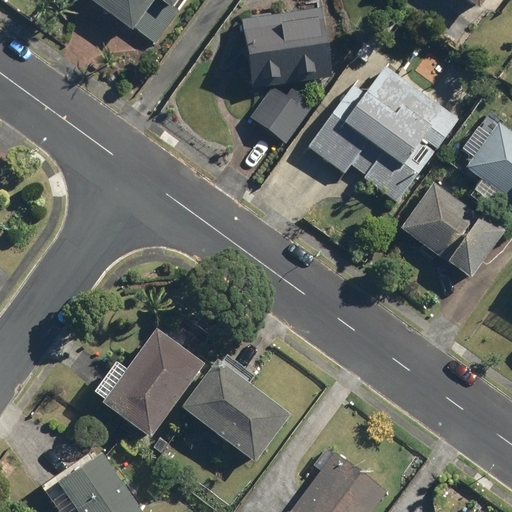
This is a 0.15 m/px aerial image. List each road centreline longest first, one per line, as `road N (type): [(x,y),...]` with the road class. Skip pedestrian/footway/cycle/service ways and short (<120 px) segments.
road 1 (residential): [(511,443),(136,174)]
road 2 (residential): [(136,174),(0,363)]
road 3 (residential): [(136,174),(0,75)]
